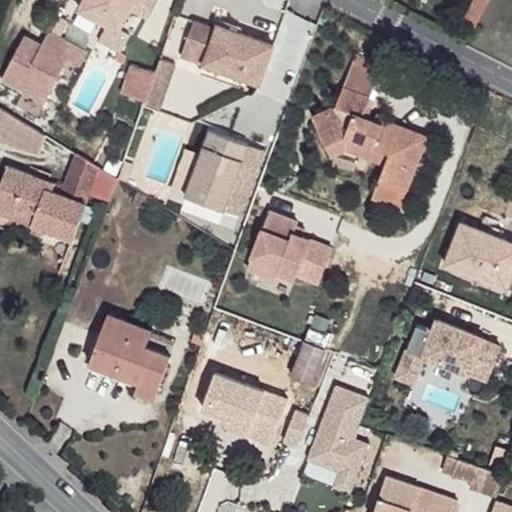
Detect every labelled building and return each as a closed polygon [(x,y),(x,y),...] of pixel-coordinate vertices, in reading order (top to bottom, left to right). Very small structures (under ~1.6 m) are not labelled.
[(84,0),(80,10),(98,19),(104,8),(87,0),(84,0)] [(134,3),(135,0),(87,0),(104,8),(98,19),(113,28),(119,30),(130,9),(134,3)] [(157,0),(135,0),(134,3),(130,9),(147,19),(157,0)] [(477,0),(468,19),(479,25),(491,0),(477,0)] [(181,57),(204,65),(217,29),(194,21),(181,57)] [(275,45),(218,25),(217,29),(204,65),(244,79),(260,85),(275,45)] [(130,37),(119,30),(113,28),(104,45),(121,53),(130,37)] [(90,49),(50,30),(43,44),(25,36),(4,79),(48,101),(69,57),(83,64),(90,49)] [(147,94),(147,95),(161,101),(177,56),(163,51),(147,94)] [(157,65),(134,57),(123,85),(147,94),(157,65)] [(244,79),(204,65),(201,74),(241,88),(244,79)] [(392,155),(387,168),(382,182),(410,193),(432,138),(385,118),(383,122),(366,114),(380,78),(354,68),(337,106),(313,117),(326,145),(349,137),(392,155)] [(0,104),(0,136),(42,154),(49,135),(0,104)] [(187,196),(226,210),(249,145),(213,131),(187,196)] [(347,151),(387,168),(392,155),(349,137),(326,145),(331,157),(347,151)] [(247,218),(270,152),(249,145),(226,210),(247,218)] [(73,242),(102,168),(80,154),(63,195),(52,191),(34,183),(37,177),(8,165),(0,185),(0,207),(15,213),(16,210),(34,217),(31,226),(73,242)] [(102,168),(91,197),(108,203),(117,178),(102,168)] [(54,183),(37,177),(34,183),(52,191),(54,183)] [(15,213),(0,207),(0,214),(12,219),(15,213)] [(269,208),(243,280),(288,295),(309,236),(292,230),(296,218),(269,208)] [(12,219),(31,226),(34,217),(16,210),(15,213),(12,219)] [(447,264),(494,283),(497,274),(511,280),(511,242),(464,221),(447,264)] [(497,274),(494,283),(508,289),(511,280),(497,274)] [(200,374),(192,371),(189,380),(204,385),(209,370),(221,366),(234,328),(252,333),(253,330),(280,341),(273,362),(294,371),(292,377),(314,384),(327,350),(223,310),(200,374)] [(153,330),(110,313),(91,364),(141,383),(137,392),(156,400),(172,355),(148,345),(153,330)] [(483,338),(438,320),(433,331),(417,324),(397,377),(414,383),(424,356),(469,374),(470,372),(488,379),(501,347),(483,339),(483,338)] [(257,419),(278,428),(289,399),(217,372),(204,409),(228,418),(254,428),(257,419)] [(337,387),(309,459),(341,471),(356,477),(369,445),(355,439),(370,400),(337,387)] [(296,408),(284,441),(298,446),(310,414),(296,408)] [(272,444),(278,428),(257,419),(254,428),(228,418),(225,427),(272,444)] [(475,442),(450,434),(445,447),(470,456),(475,442)] [(509,452),(496,448),(490,464),(504,469),(509,452)] [(460,458),(450,455),(444,470),(455,474),(460,458)] [(480,466),(460,458),(455,474),(475,481),(480,466)] [(506,475),(480,466),(475,481),(472,487),(499,496),(506,475)] [(341,471),(335,486),(350,492),(356,477),(341,471)] [(455,511),(459,500),(388,475),(374,511),(455,511)] [(511,511),(511,503),(493,498),(489,511),(511,511)]
